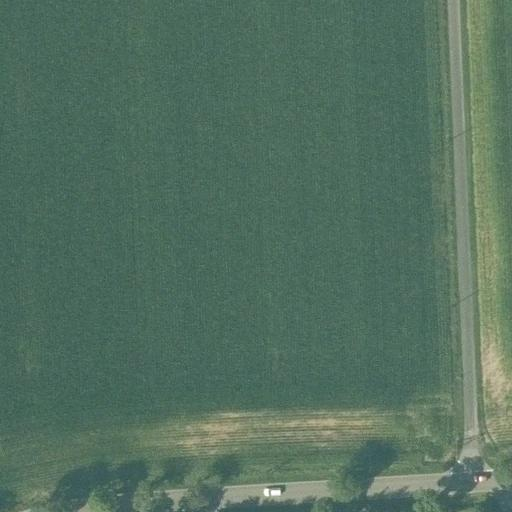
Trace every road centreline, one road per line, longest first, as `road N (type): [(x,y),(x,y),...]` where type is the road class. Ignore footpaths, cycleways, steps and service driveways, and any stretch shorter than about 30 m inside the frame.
road 1 (residential): [(453,0),(471,453),(488,479)]
road 2 (tertiary): [(488,479),(50,511)]
